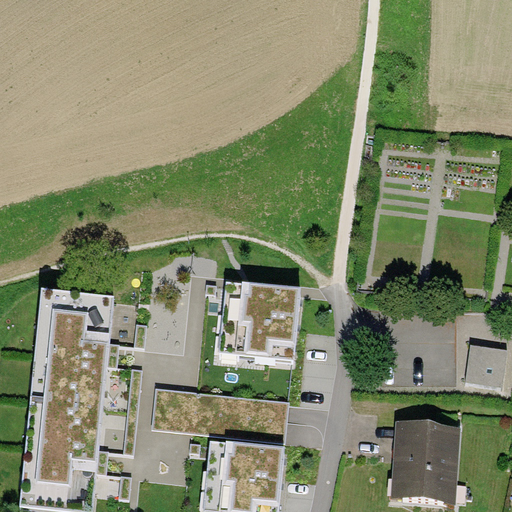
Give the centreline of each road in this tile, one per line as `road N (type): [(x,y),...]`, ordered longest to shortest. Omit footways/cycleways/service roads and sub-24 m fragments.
road 1 (track): [(377,0),(337,290)]
road 2 (residential): [(337,290),(348,344),(339,441),(321,511)]
